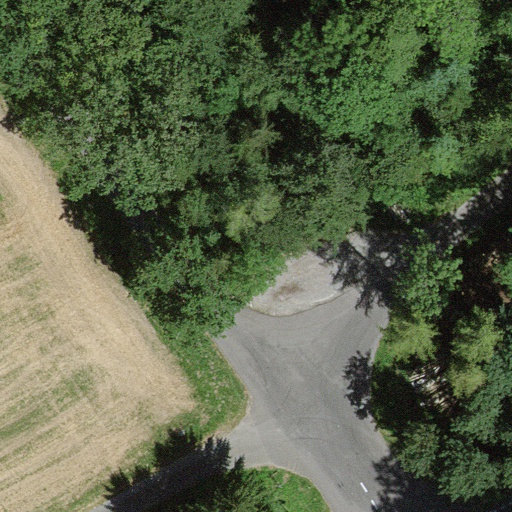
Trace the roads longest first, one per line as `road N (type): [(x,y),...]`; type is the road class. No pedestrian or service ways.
road 1 (unclassified): [(288,424),(0,3)]
road 2 (unclassified): [(511,175),(342,330),(288,424)]
